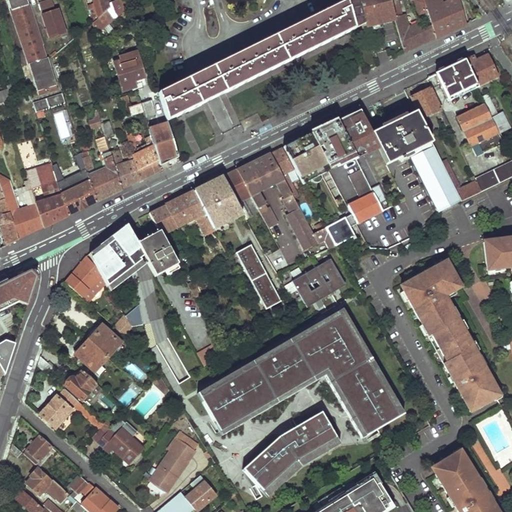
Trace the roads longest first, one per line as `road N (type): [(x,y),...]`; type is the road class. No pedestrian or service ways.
road 1 (tertiary): [(48,248),(511,18)]
road 2 (residential): [(10,396),(137,511)]
road 3 (residential): [(48,248),(45,297),(10,396)]
